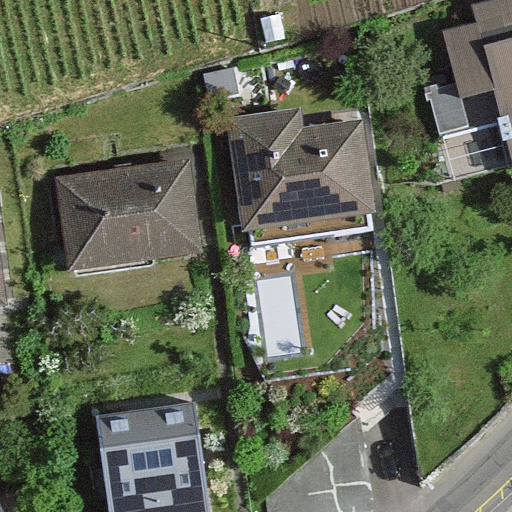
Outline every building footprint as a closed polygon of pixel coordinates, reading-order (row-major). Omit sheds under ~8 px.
[(511,11),(447,29),(466,100),(505,90),(511,114),(511,11)] [(374,92),(243,112),(263,236),(393,216),(374,92)] [(203,147),(64,166),(78,266),(217,248),(203,147)] [(11,194),(0,196),(0,309),(31,304),(11,194)] [(209,511),(195,404),(97,416),(109,511),(209,511)] [(0,511),(21,511),(5,464),(0,465),(0,511)]
